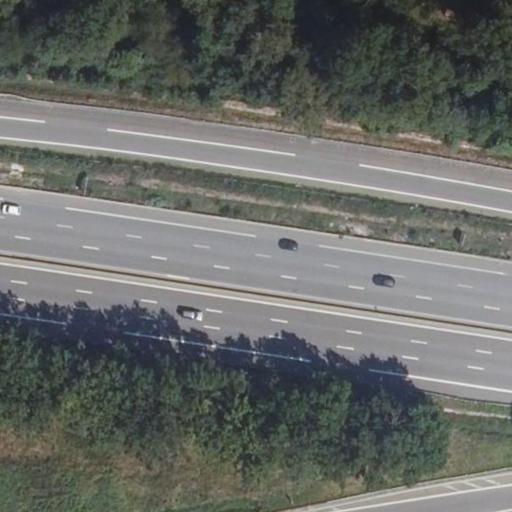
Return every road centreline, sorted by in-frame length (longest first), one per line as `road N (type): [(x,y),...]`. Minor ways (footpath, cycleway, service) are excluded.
road 1 (trunk): [(511,206),(347,174),(0,129)]
road 2 (trunk): [(0,291),(511,367)]
road 3 (trunk): [(511,304),(0,229)]
